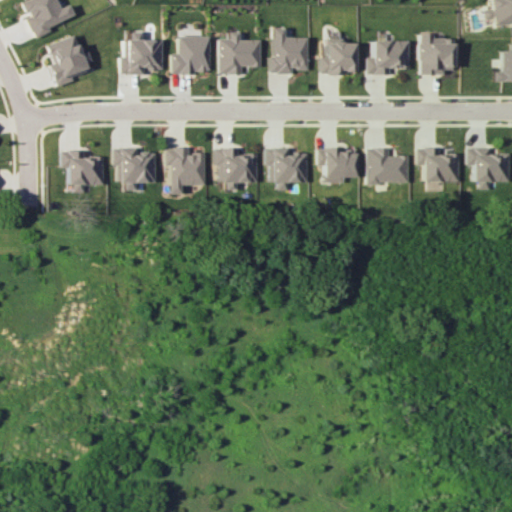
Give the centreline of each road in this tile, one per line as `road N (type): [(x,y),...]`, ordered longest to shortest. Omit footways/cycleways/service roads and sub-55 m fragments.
road 1 (residential): [(23,118),(116,109),(511,109)]
road 2 (residential): [(29,211),(23,118),(0,56)]
